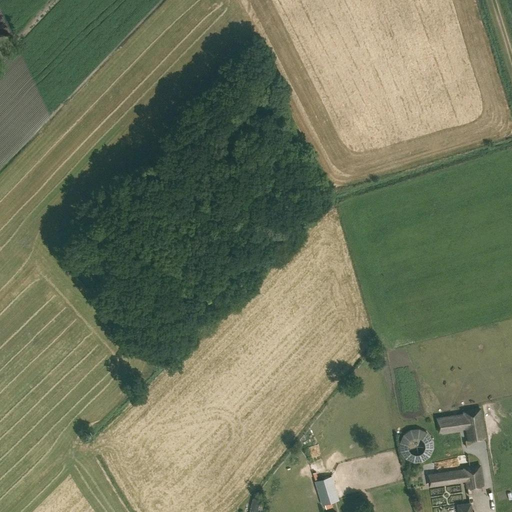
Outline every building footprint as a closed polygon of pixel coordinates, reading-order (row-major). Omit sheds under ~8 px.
[(465,428),(467,440),(486,437),(481,407),(462,410),(463,412),(436,417),(438,433),(465,428)] [(400,458),(432,458),(431,428),(400,428),(400,458)] [(467,488),(483,485),(480,466),(464,469),(464,470),(428,475),(429,486),(466,480),(467,488)] [(339,499),(336,490),(335,486),(341,484),(338,476),(332,478),(331,475),(319,479),(317,472),(312,474),(321,504),(339,499)] [(252,498),(251,505),(259,506),(260,500),(252,498)] [(471,511),(470,503),(457,505),(458,511),(471,511)]
